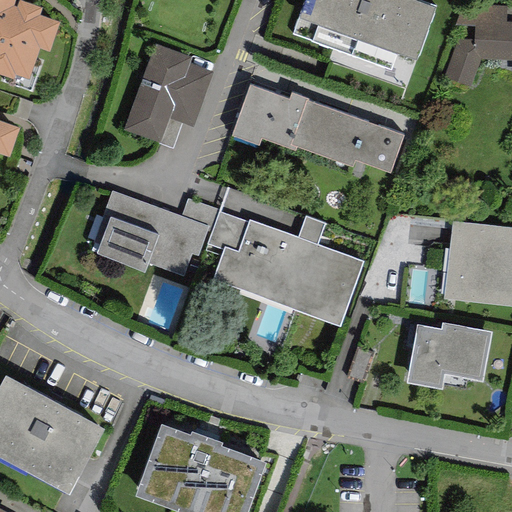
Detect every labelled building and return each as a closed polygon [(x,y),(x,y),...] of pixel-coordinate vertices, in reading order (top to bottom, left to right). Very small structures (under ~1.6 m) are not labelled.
[(0,0),(0,67),(41,81),(53,45),(64,49),(74,19),(27,4),(28,0),(0,0)] [(444,8),(421,0),(316,0),(303,38),(420,79),(444,8)] [(506,6),(461,5),(455,5),(455,26),(475,27),(475,21),(506,22),(506,6)] [(511,22),(506,22),(475,21),(475,27),(474,39),(457,39),(443,78),(470,87),(480,59),(511,59),(511,74),(511,73),(511,22)] [(160,46),(129,132),(166,145),(175,119),(197,127),(215,76),(193,68),(197,59),(160,46)] [(414,137),(260,85),(244,132),(398,184),(414,137)] [(0,177),(9,152),(19,155),(29,126),(0,116),(0,177)] [(207,226),(117,195),(99,247),(189,278),(207,226)] [(248,215),(281,223),(285,208),(235,195),(234,201),(250,205),(248,215)] [(243,219),(221,284),(345,325),(367,260),(243,219)] [(511,308),(511,229),(454,223),(445,301),(511,308)] [(154,312),(183,316),(188,282),(159,278),(154,312)] [(491,380),(497,330),(452,323),(451,330),(425,326),(417,383),(449,387),(450,375),(491,380)] [(15,375),(0,402),(0,448),(82,491),(115,427),(15,375)] [(177,511),(248,511),(266,464),(162,425),(135,497),(177,511)]
